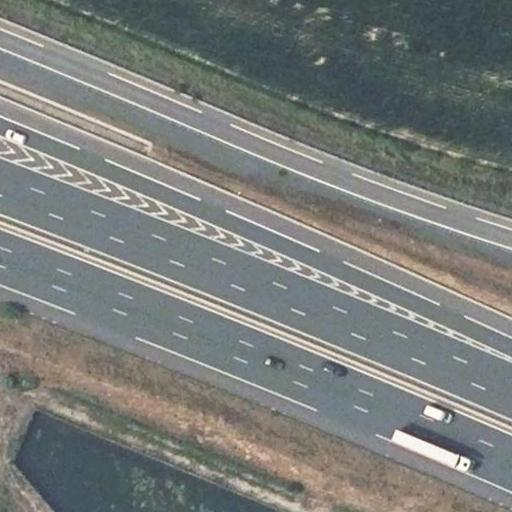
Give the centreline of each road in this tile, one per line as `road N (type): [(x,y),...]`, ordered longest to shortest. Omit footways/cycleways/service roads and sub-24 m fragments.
road 1 (motorway): [(511,382),(0,129)]
road 2 (motorway): [(0,248),(511,464)]
road 3 (motorway): [(511,387),(0,185)]
road 4 (motorway): [(511,237),(360,186),(0,37)]
